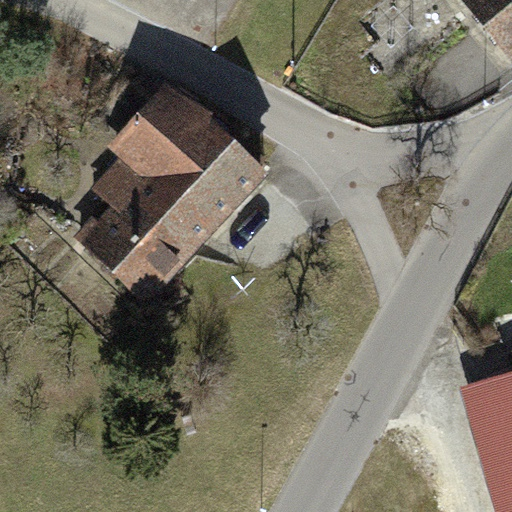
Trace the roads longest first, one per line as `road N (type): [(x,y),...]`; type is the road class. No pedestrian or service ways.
road 1 (residential): [(355,153),(70,0)]
road 2 (tertiary): [(304,511),(417,306)]
road 3 (tertiary): [(417,306),(511,158)]
road 4 (residential): [(417,306),(355,153)]
road 5 (residential): [(355,153),(511,144)]
